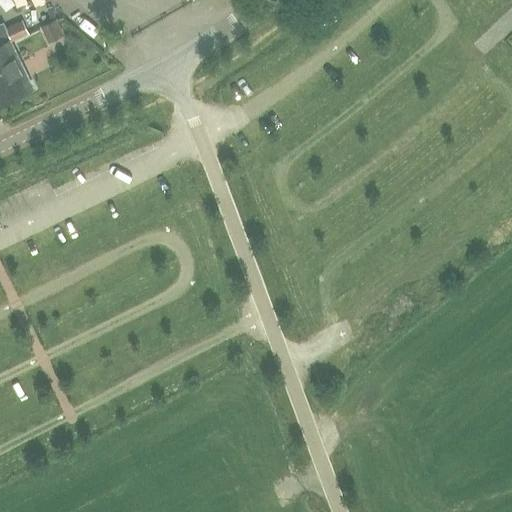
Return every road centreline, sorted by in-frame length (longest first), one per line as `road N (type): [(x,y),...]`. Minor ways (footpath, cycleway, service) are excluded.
road 1 (unclassified): [(341,511),(174,62)]
road 2 (tertiary): [(0,150),(174,62)]
